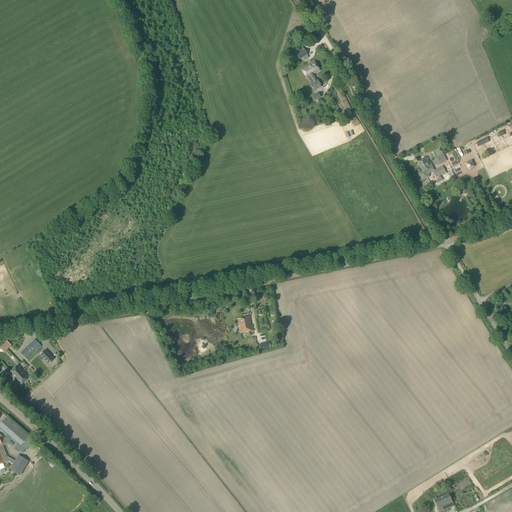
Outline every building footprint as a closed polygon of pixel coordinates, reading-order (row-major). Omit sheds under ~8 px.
[(299,53),(296,54),(299,60),(303,58),(304,60),(308,58),(307,55),(304,50),(299,53)] [(307,78),(312,76),(315,81),(310,84),(314,91),(316,89),(316,90),(321,87),(317,80),(314,74),(320,71),(314,61),(301,69),(307,78)] [(314,102),(317,100),(321,98),(318,93),(312,97),(314,102)] [(487,139),(476,143),(477,144),(478,147),(481,146),(480,145),(486,143),(486,144),(489,142),(487,139)] [(435,160),(444,155),(442,151),(441,151),(440,150),(439,150),(432,154),(435,160)] [(444,155),(435,160),(438,166),(441,164),(447,161),(444,155)] [(420,167),(429,162),(427,157),(417,162),(420,167)] [(427,174),(434,170),(429,162),(420,167),(423,172),(420,174),(423,180),(428,177),(427,174)] [(436,177),(438,176),(440,182),(444,180),(442,175),(446,173),(444,166),(434,170),(436,177)] [(249,317),(238,320),(239,326),(240,326),(240,329),(239,329),(240,333),(252,331),(250,324),(249,317)] [(26,359),(40,345),(35,340),(20,353),(26,359)] [(0,348),(3,353),(11,346),(7,342),(0,348)] [(53,359),(45,350),(40,355),(48,364),(53,359)] [(9,373),(20,386),(28,378),(17,366),(9,373)] [(0,464),(6,462),(9,461),(14,464),(12,469),(20,474),(27,461),(19,456),(16,461),(7,456),(4,449),(2,444),(6,443),(11,437),(21,446),(29,437),(6,417),(0,424),(0,427),(7,434),(3,439),(2,439),(1,437),(0,436),(0,464)] [(23,446),(29,451),(32,446),(27,442),(23,446)] [(438,511),(440,511),(453,506),(451,501),(448,494),(434,501),(438,511)]
